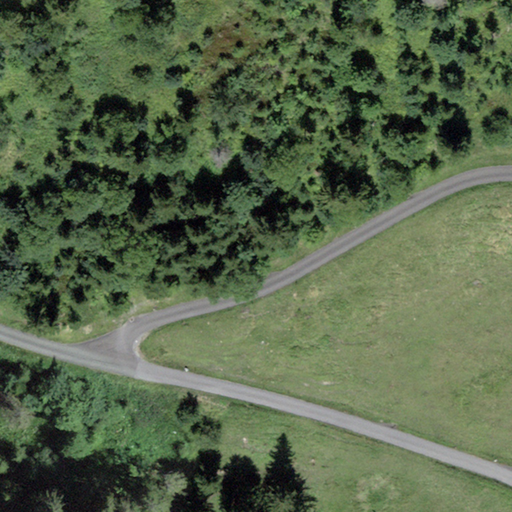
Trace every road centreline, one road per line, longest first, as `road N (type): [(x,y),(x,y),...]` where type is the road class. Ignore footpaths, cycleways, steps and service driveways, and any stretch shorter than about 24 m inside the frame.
road 1 (track): [(511,173),(445,187),(278,281),(145,323),(108,362)]
road 2 (track): [(108,362),(272,400),(511,478)]
